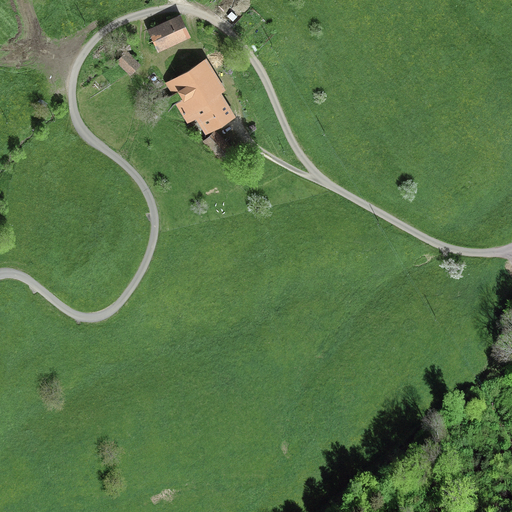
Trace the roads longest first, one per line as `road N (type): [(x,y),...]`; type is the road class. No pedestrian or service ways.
road 1 (residential): [(511,245),(446,243),(332,181),(300,150),(234,29),(208,9),(177,2),(108,23),(74,71),(80,121),(137,171),(152,196),(154,235),(131,285),(105,311),(88,313),(26,273),(0,270)]
road 2 (track): [(311,511),(390,464),(479,383),(503,354),(511,321)]
road 3 (track): [(332,181),(282,164),(251,140),(234,104)]
